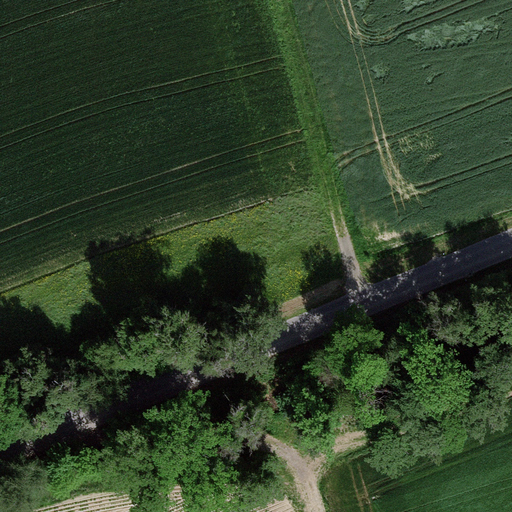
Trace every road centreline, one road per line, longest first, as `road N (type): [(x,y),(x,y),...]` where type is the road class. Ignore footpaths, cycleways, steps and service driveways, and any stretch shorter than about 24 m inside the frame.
road 1 (tertiary): [(511,238),(0,447)]
road 2 (track): [(29,434),(240,436),(279,447),(306,480),(316,511)]
